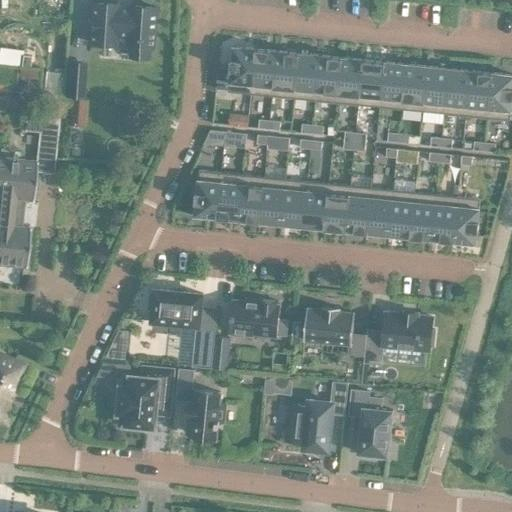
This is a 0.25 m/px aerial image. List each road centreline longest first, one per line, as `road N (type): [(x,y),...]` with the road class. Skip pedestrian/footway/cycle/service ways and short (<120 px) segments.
road 1 (residential): [(478,511),(38,455)]
road 2 (residential): [(141,237),(469,267)]
road 3 (residential): [(511,47),(205,16)]
road 4 (residential): [(38,455),(141,237)]
road 5 (residential): [(141,237),(194,114),(205,16)]
